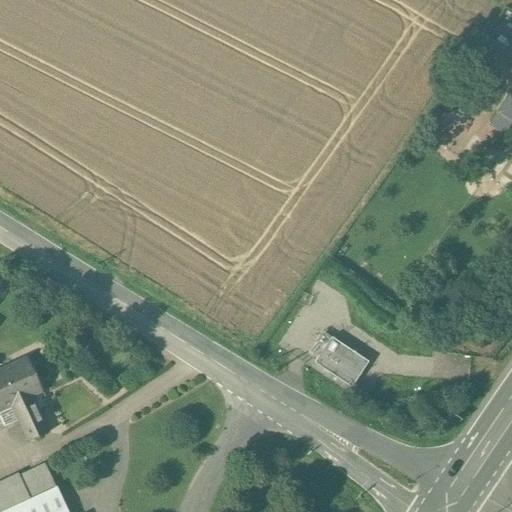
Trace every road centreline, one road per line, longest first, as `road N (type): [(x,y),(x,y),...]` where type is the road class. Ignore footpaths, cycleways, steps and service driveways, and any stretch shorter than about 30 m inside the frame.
road 1 (secondary): [(263,391),(0,224)]
road 2 (secondary): [(444,504),(263,391)]
road 3 (residential): [(263,391),(221,447),(189,511)]
